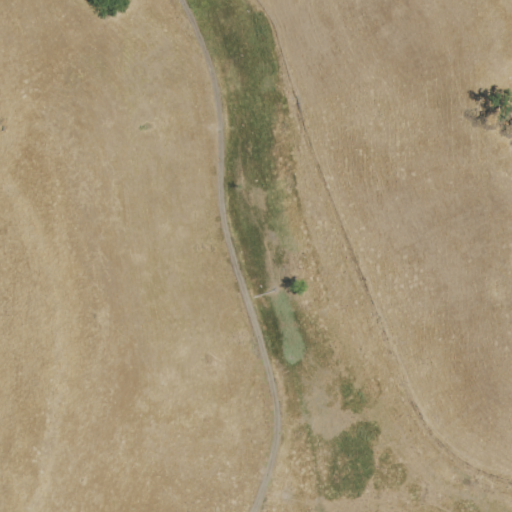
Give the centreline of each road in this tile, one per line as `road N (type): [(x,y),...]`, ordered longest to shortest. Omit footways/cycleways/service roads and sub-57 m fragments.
road 1 (track): [(181,0),(213,76),(222,220),(277,410),(270,463),(251,511)]
road 2 (track): [(289,511),(431,491),(511,492)]
